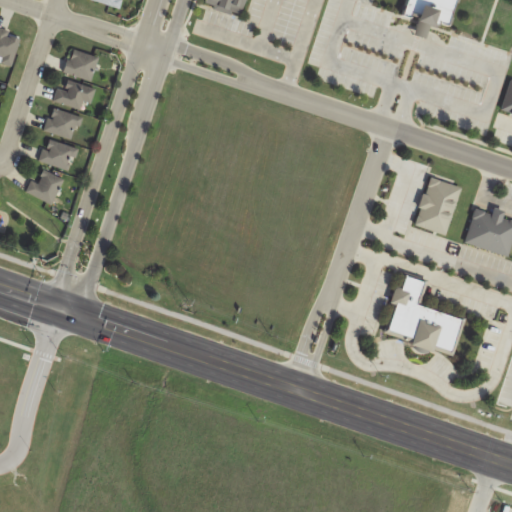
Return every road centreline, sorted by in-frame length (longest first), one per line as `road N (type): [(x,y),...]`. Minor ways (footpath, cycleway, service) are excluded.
road 1 (secondary): [(511,461),(0,284)]
road 2 (residential): [(511,168),(9,0)]
road 3 (tertiary): [(83,313),(186,0)]
road 4 (tertiary): [(157,0),(55,303)]
road 5 (residential): [(388,126),(326,302)]
road 6 (residential): [(3,163),(59,0)]
